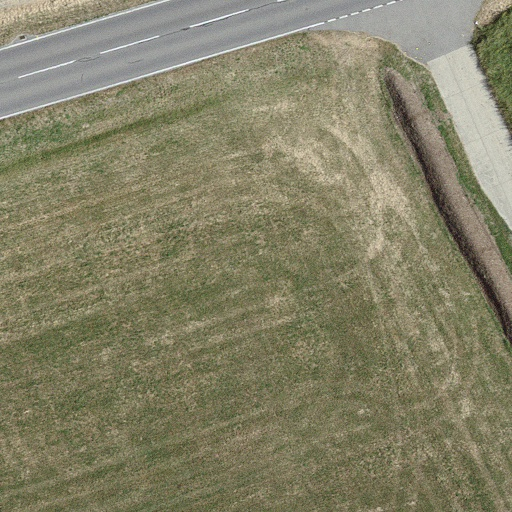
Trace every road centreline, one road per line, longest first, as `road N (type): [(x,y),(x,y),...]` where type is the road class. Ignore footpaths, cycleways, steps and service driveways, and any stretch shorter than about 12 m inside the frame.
road 1 (secondary): [(0,96),(348,0)]
road 2 (track): [(511,176),(436,0)]
